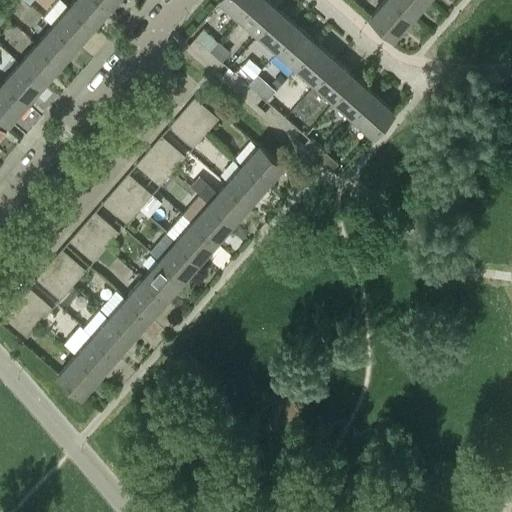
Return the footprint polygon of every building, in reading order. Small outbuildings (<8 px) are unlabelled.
[(8,0),(0,9),(0,10),(6,17),(19,2),(17,0),(8,0)] [(73,0),(69,5),(94,26),(110,7),(101,0),(73,0)] [(219,0),(239,17),(253,0),(219,0)] [(279,9),(268,0),(253,0),(239,17),(258,34),(279,9)] [(412,17),(392,0),(383,0),(370,15),(395,36),(412,17)] [(426,0),(392,0),(412,17),(426,0)] [(53,24),(77,45),(94,26),(69,5),(53,24)] [(298,26),(279,9),(258,34),(277,50),(298,26)] [(36,43),(60,64),(77,45),(53,24),(36,43)] [(317,42),(298,26),(277,50),(296,67),(317,42)] [(189,44),(203,57),(210,50),(218,41),(203,28),(189,44)] [(336,59),(317,42),(296,67),(314,83),(315,84),(336,59)] [(19,62),(44,83),(60,64),(36,43),(19,62)] [(224,63),(210,50),(203,57),(218,70),(224,63)] [(336,59),(315,84),(314,83),(305,94),(325,111),(334,100),(355,76),(336,59)] [(3,81),(27,102),(44,83),(19,62),(3,81)] [(226,77),(241,90),(247,83),(233,70),(226,77)] [(279,73),(272,81),(277,85),(284,78),(279,73)] [(334,100),(353,117),(374,92),(355,76),(334,100)] [(0,113),(10,122),(27,102),(3,81),(0,84),(0,113)] [(241,90),(256,103),(262,96),(247,83),(241,90)] [(394,110),(374,92),(353,117),(372,134),(394,110)] [(203,121),(211,111),(194,96),(186,106),(203,121)] [(265,111),(279,124),(286,116),(271,104),(265,111)] [(203,121),(186,106),(177,116),(194,131),(198,126),(203,121)] [(198,126),(206,132),(219,117),(211,111),(203,121),(198,126)] [(177,116),(169,126),(186,140),(194,131),(177,116)] [(279,124),(294,137),(300,129),(286,116),(279,124)] [(198,126),(194,131),(186,140),(193,147),(206,132),(198,126)] [(170,158),(178,149),(161,134),(153,144),(170,158)] [(309,137),(302,144),(320,159),(326,152),(309,137)] [(170,158),(153,144),(144,153),(161,168),(165,164),(170,158)] [(259,144),(242,163),(266,185),(283,165),(259,144)] [(165,164),(173,170),(185,155),(178,149),(170,158),(165,164)] [(326,152),(320,159),(332,170),(338,162),(326,152)] [(144,153),(136,163),(152,178),(161,168),(144,153)] [(242,163),(225,183),(250,204),(266,185),(242,163)] [(165,164),(161,168),(152,178),(160,185),(173,170),(165,164)] [(136,197),(145,187),(128,172),(120,182),(136,197)] [(208,181),(198,193),(208,202),(233,223),(250,204),(225,183),(218,190),(208,181)] [(136,197),(120,182),(111,192),(128,206),(132,201),(136,197)] [(132,201),(139,208),(146,200),(152,193),(145,187),(136,197),(132,201)] [(111,192),(102,201),(119,216),(128,206),(111,192)] [(139,208),(148,216),(155,208),(146,200),(139,208)] [(132,201),(128,206),(119,216),(127,222),(139,208),(132,201)] [(208,202),(192,221),(216,242),(233,223),(208,202)] [(103,235),(112,225),(95,210),(87,220),(103,235)] [(103,235),(87,220),(78,230),(95,244),(99,240),(103,235)] [(192,221),(175,240),(200,261),(216,242),(192,221)] [(99,240),(106,246),(119,231),(112,225),(103,235),(99,240)] [(78,230),(69,239),(86,254),(95,244),(78,230)] [(95,244),(86,254),(93,260),(106,246),(99,240),(95,244)] [(175,240),(159,259),(183,280),(200,261),(175,240)] [(70,273),(78,263),(62,248),(53,258),(70,273)] [(70,273),(53,258),(45,268),(62,282),(66,277),(70,273)] [(159,259),(142,278),(166,299),(183,280),(159,259)] [(66,277),(73,284),(86,269),(78,263),(70,273),(66,277)] [(45,268),(36,277),(53,292),(62,282),(45,268)] [(62,282),(53,292),(60,298),(73,284),(66,277),(62,282)] [(142,278),(125,297),(150,318),(166,299),(142,278)] [(73,284),(60,298),(67,305),(80,290),(73,284)] [(37,310),(46,301),(29,286),(20,296),(37,310)] [(37,310),(20,296),(12,306),(28,320),(33,315),(37,310)] [(125,297),(109,316),(133,337),(150,318),(125,297)] [(33,315),(40,322),(53,307),(46,301),(37,310),(33,315)] [(12,306),(3,315),(20,330),(28,320),(12,306)] [(28,320),(20,330),(27,336),(40,322),(33,315),(28,320)] [(109,316),(92,335),(116,356),(133,337),(109,316)] [(92,335),(75,354),(100,375),(116,356),(92,335)] [(75,354),(58,373),(83,395),(100,375),(75,354)]
